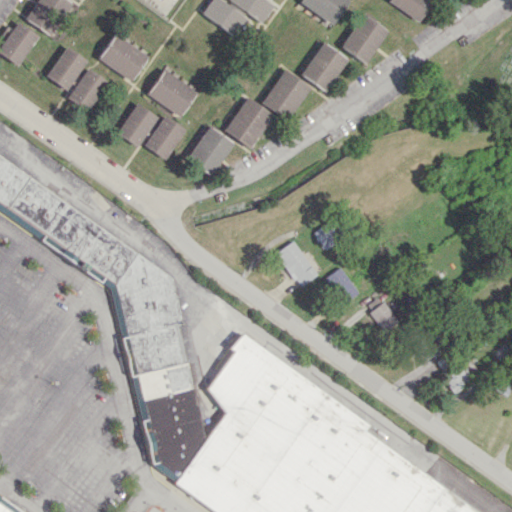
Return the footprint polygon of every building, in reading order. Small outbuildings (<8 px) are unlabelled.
[(34,0),(22,18),(48,35),(69,1),(67,0),(34,0)] [(231,36),(244,19),(219,0),(207,0),(199,11),(231,36)] [(227,0),(258,22),(271,5),(264,0),(227,0)] [(298,0),(298,1),(330,24),(346,0),(298,0)] [(386,0),(386,1),(417,22),(431,1),(430,0),(386,0)] [(362,13),(338,45),(362,62),(386,30),(362,13)] [(36,35),(15,21),(0,42),(0,55),(15,65),(36,35)] [(115,33),(97,57),(128,80),(146,55),(115,33)] [(321,41),(298,73),(323,91),(346,58),(321,41)] [(65,45),(44,75),(64,89),(85,59),(65,45)] [(87,66),(65,97),(86,112),(108,81),(87,66)] [(308,86),(283,68),(259,102),(285,120),(308,86)] [(163,69),(146,93),(177,116),(195,91),(163,69)] [(221,131),(248,148),(271,114),(244,96),(221,131)] [(136,102),(156,116),(135,146),(114,131),(136,102)] [(163,115),(142,144),(163,158),(183,129),(163,115)] [(184,158),(209,175),(231,143),(206,125),(184,158)] [(0,157),(169,278),(180,322),(175,323),(203,437),(222,413),(205,387),(232,350),(228,347),(240,333),(367,424),(362,429),(476,511),(212,511),(170,482),(176,474),(156,460),(150,462),(140,419),(147,418),(136,373),(129,375),(119,336),(108,288),(0,211),(0,157)] [(314,228),(319,247),(338,242),(332,223),(314,228)] [(298,286),(315,274),(292,240),(274,252),(298,286)] [(358,290),(336,266),(322,280),(344,303),(358,290)] [(367,312),(382,331),(396,320),(381,301),(367,312)] [(435,353),(425,334),(410,342),(420,361),(435,353)] [(453,393),(472,378),(462,366),(443,381),(453,393)] [(16,511),(0,500),(0,511),(16,511)]
